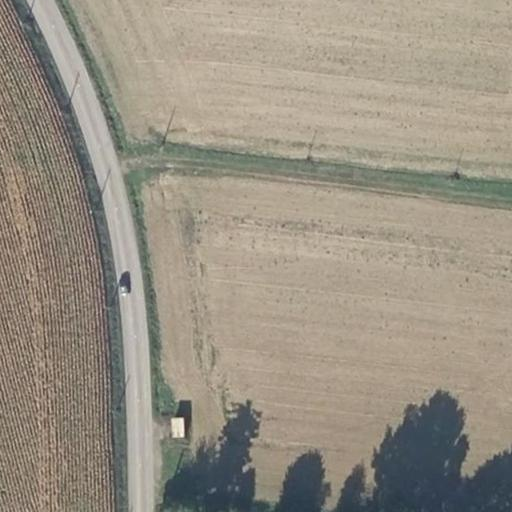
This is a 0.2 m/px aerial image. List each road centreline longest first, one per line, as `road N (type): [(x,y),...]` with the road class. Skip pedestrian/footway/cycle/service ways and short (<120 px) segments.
road 1 (tertiary): [(141,511),(124,241),(92,117),(41,0)]
road 2 (track): [(107,171),(173,163),(511,205)]
